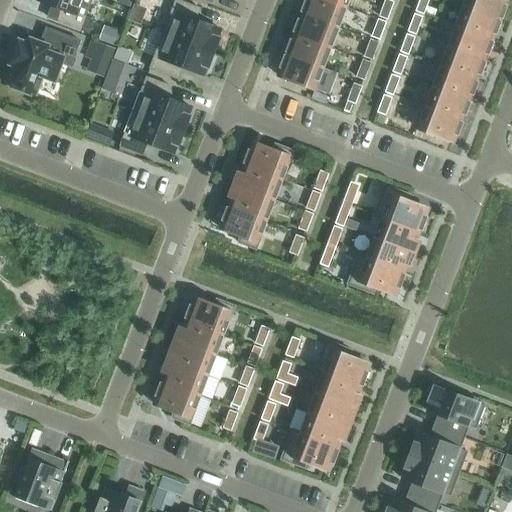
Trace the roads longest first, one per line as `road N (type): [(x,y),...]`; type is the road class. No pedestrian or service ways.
road 1 (residential): [(473,202),(355,511)]
road 2 (residential): [(473,202),(228,110)]
road 3 (residential): [(105,438),(186,222)]
road 4 (residential): [(105,438),(295,511)]
road 5 (residential): [(186,222),(0,152)]
